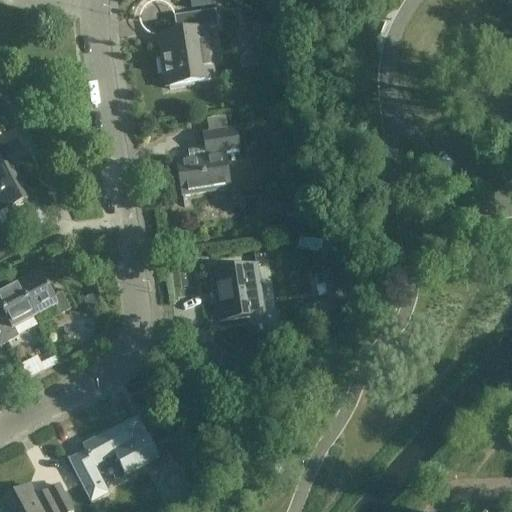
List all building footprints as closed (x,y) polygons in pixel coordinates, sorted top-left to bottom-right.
[(280,13),(271,5),(266,11),(275,19),(280,13)] [(206,30),(216,28),(214,11),(172,17),(175,33),(158,36),(166,89),(214,81),(206,30)] [(208,121),(210,133),(204,134),(208,158),(178,162),(183,197),(231,190),(225,156),(240,154),(236,129),(226,131),(224,119),(208,121)] [(0,162),(0,193),(27,179),(18,162),(4,170),(0,162)] [(27,179),(0,193),(0,234),(30,219),(22,205),(37,197),(27,179)] [(220,323),(264,317),(257,266),(213,273),(220,323)] [(357,285),(347,270),(325,273),(327,285),(339,284),(341,303),(357,285)] [(41,274),(18,286),(35,318),(56,307),(61,316),(71,311),(62,294),(54,299),(41,274)] [(35,318),(18,286),(0,295),(0,306),(9,323),(0,327),(8,344),(19,338),(14,329),(35,318)] [(0,347),(8,344),(0,327),(0,347)] [(233,360),(206,343),(199,354),(227,371),(233,360)] [(253,371),(250,374),(249,378),(250,383),(253,386),(257,387),(261,386),(264,383),(265,379),(264,375),(261,372),(257,370),(253,371)] [(68,459),(67,460),(91,506),(93,505),(92,504),(108,495),(94,468),(115,457),(125,476),(158,458),(141,426),(142,425),(142,424),(140,425),(137,418),(136,419),(137,421),(127,426),(125,424),(82,447),(85,453),(69,461),(68,459)] [(72,511),(59,487),(35,499),(29,487),(0,502),(0,504),(4,511),(72,511)]
